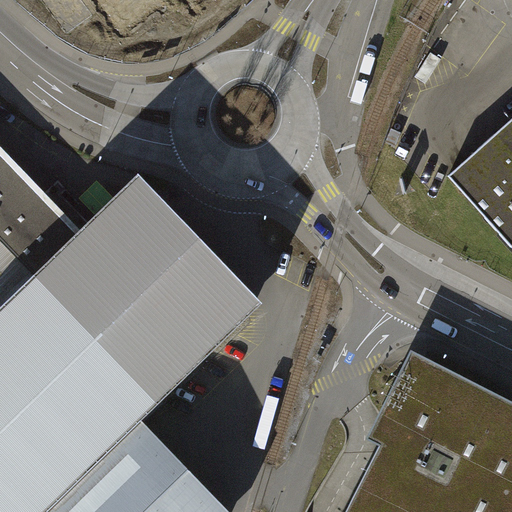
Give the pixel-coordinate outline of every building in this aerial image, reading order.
[(42,0),(65,34),(106,7),(123,32),(172,0),(188,0),(191,3),(195,0),(42,0)] [(511,127),(450,185),(511,251),(511,127)] [(0,246),(35,283),(88,232),(0,141),(0,246)] [(0,511),(52,511),(140,428),(263,309),(140,182),(88,232),(35,283),(0,317),(0,511)] [(0,246),(0,317),(35,283),(0,246)] [(511,511),(511,411),(411,361),(367,447),(378,452),(348,511),(511,511)] [(222,511),(140,428),(52,511),(222,511)]
